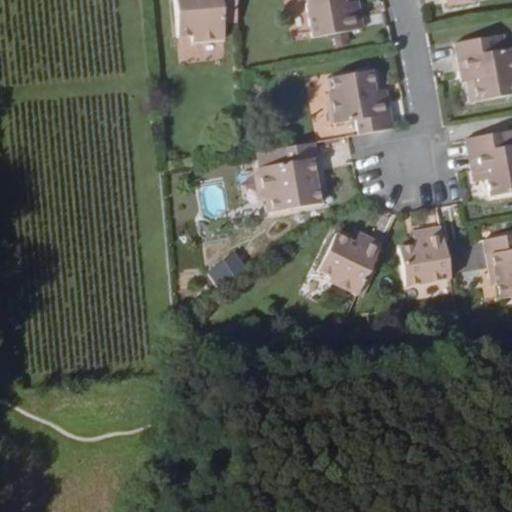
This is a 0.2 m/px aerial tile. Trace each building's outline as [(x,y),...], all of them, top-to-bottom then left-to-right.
[(235,11),(234,0),(173,0),(177,40),(189,39),(189,44),(222,42),(221,27),(220,12),(235,11)] [(343,0),(304,0),(312,40),(362,31),(356,2),(344,4),(343,0)] [(483,0),(452,0),(454,11),(485,5),(483,0)] [(221,27),(236,26),(235,11),(220,12),(221,27)] [(496,49),(511,46),(509,32),(494,34),(496,49)] [(477,79),(480,99),(511,93),(511,45),(511,46),(496,49),(494,34),(460,40),(467,80),(472,79),(477,79)] [(374,72),(369,73),(373,94),(378,93),(374,72)] [(352,122),(355,138),(391,132),(384,92),(378,93),(373,94),(369,73),(330,80),(332,94),(327,95),(333,126),(339,125),(352,122)] [(475,99),(480,99),(477,79),(472,79),(475,99)] [(341,141),(348,140),(355,138),(352,122),(339,125),(341,141)] [(511,147),(509,132),(495,135),(498,149),(511,147)] [(495,135),(465,140),(472,182),(482,181),(485,198),(511,193),(511,146),(511,147),(498,149),(495,135)] [(321,183),(314,145),(285,150),(287,163),(272,165),(257,167),(263,200),(268,199),(271,212),(318,204),(316,189),(315,184),(321,183)] [(285,150),(270,153),(272,165),(287,163),(285,150)] [(404,288),(449,280),(440,228),(412,233),(415,246),(397,249),(404,288)] [(335,231),(333,236),(354,247),(357,242),(335,231)] [(324,283),(355,298),(380,246),(360,236),(357,242),(354,247),(333,236),(314,273),(325,280),(324,283)] [(496,280),(497,287),(499,301),(511,298),(511,236),(484,242),(490,281),(496,280)] [(201,270),(212,287),(240,269),(230,252),(201,270)]
